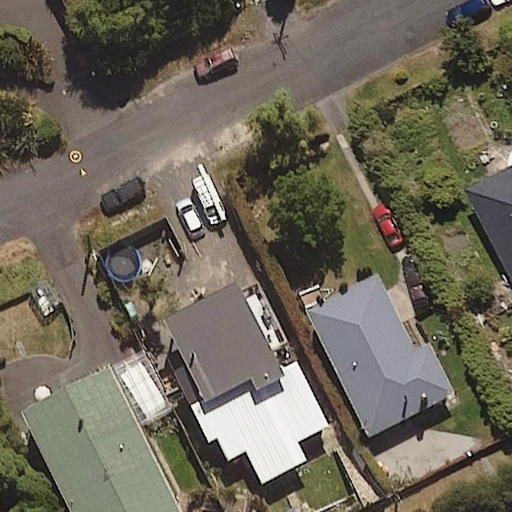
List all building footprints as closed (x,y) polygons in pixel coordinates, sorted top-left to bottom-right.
[(511,164),(473,182),(511,263),(511,164)] [(190,276),(178,250),(136,268),(148,295),(190,276)] [(432,354),(423,359),(383,275),(309,311),(369,437),(453,396),(432,354)] [(140,353),(116,365),(144,424),(168,412),(140,353)] [(23,409),(35,434),(71,511),(178,511),(137,427),(109,368),(76,384),(23,409)]
